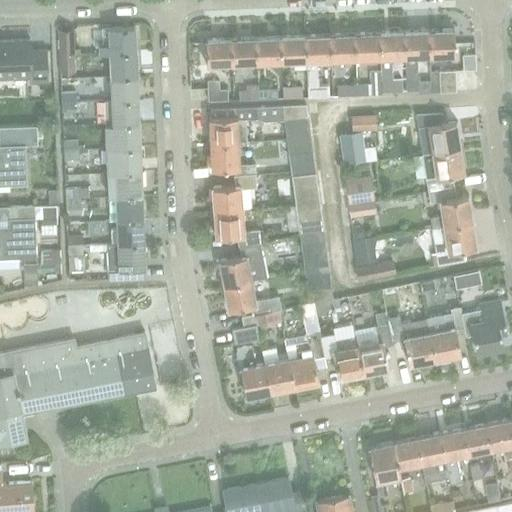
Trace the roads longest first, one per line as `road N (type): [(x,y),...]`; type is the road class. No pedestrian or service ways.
road 1 (residential): [(216,435),(181,220),(167,6)]
road 2 (residential): [(216,435),(511,375)]
road 3 (residential): [(511,232),(494,105),(493,0)]
road 4 (residential): [(74,511),(77,469),(216,435)]
road 5 (track): [(511,254),(343,287)]
road 6 (residential): [(0,10),(167,6)]
road 7 (residential): [(167,6),(325,0)]
